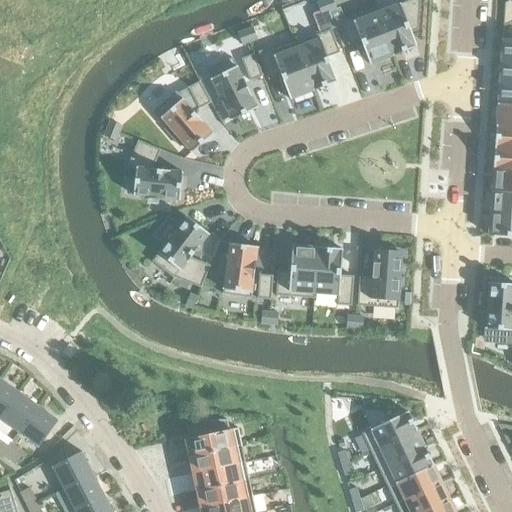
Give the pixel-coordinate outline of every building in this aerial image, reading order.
[(324,0),(317,3),(321,14),(329,11),(324,0)] [(332,0),(325,0),(324,0),(329,11),(336,9),(332,0)] [(376,7),(375,8),(393,55),(416,47),(411,31),(416,29),(418,0),(409,0),(400,4),(400,3),(378,12),(376,7)] [(503,25),(503,27),(511,21),(511,0),(506,4),(505,24),(503,25)] [(375,8),(352,17),(360,40),(370,65),(393,55),(375,8)] [(352,17),(339,21),(348,44),(360,40),(352,17)] [(252,28),(245,30),(249,41),(256,39),(252,28)] [(331,29),(319,34),(327,57),(339,52),(331,29)] [(245,30),(238,33),(242,44),(249,41),(245,30)] [(319,34),(295,43),(313,90),(337,82),(327,57),(319,34)] [(511,39),(502,39),(500,61),(511,61),(511,39)] [(271,47),(270,47),(280,75),(290,99),(313,90),(295,43),(273,51),(271,47)] [(270,47),(258,52),(268,80),(280,75),(270,47)] [(254,54),(241,59),(250,81),(262,76),(254,54)] [(232,57),(206,70),(231,120),(243,114),(257,108),(232,57)] [(511,61),(500,61),(499,83),(511,83),(511,61)] [(199,81),(188,87),(199,109),(211,102),(199,81)] [(497,103),(497,105),(511,105),(511,83),(499,83),(497,103)] [(176,91),(154,110),(168,126),(165,129),(180,146),(183,143),(191,152),(213,134),(176,91)] [(511,105),(497,105),(496,126),(511,126),(511,105)] [(110,121),(107,128),(118,133),(121,126),(110,121)] [(511,126),(496,126),(494,148),(511,148),(511,126)] [(107,128),(105,135),(115,140),(118,133),(107,128)] [(132,153),(127,166),(152,169),(160,149),(138,140),(132,153)] [(511,148),(494,148),(493,169),(511,170),(511,148)] [(127,166),(127,168),(136,169),(133,195),(179,200),(182,172),(152,169),(127,166)] [(511,170),(493,169),(491,191),(511,192),(511,170)] [(511,192),(491,191),(490,212),(511,213),(511,192)] [(511,213),(490,212),(488,235),(511,236),(511,213)] [(186,216),(152,261),(175,278),(175,277),(190,257),(209,234),(186,216)] [(223,254),(220,277),(225,277),(222,294),(251,297),(252,287),(257,247),(229,243),(228,254),(223,254)] [(290,271),(289,296),(313,298),(317,247),(292,245),(290,271)] [(317,247),(313,298),(315,298),(315,293),(337,295),(337,304),(338,304),(340,275),(342,249),(317,247)] [(372,277),(370,306),(398,308),(402,253),(382,252),(382,255),(374,255),(372,277)] [(190,257),(175,277),(201,287),(210,265),(190,257)] [(277,271),(276,295),(289,296),(290,271),(277,271)] [(259,275),(257,298),(270,299),(272,275),(259,275)] [(340,275),(338,304),(351,305),(353,276),(340,275)] [(359,276),(357,305),(370,306),(372,277),(359,276)] [(485,312),(485,313),(486,314),(485,338),(511,340),(511,344),(511,283),(489,282),(487,312),(485,312)] [(190,294),(185,305),(192,308),(197,297),(190,294)] [(262,312),(261,323),(269,324),(270,312),(262,312)] [(270,312),(269,324),(276,324),(277,313),(270,312)] [(347,316),(346,328),(354,328),(355,317),(347,316)] [(355,317),(354,328),(362,329),(362,317),(355,317)] [(0,415),(18,391),(0,377),(0,415)] [(37,405),(18,391),(0,415),(0,418),(18,431),(37,405)] [(38,445),(57,419),(37,405),(18,431),(38,445)] [(363,409),(361,409),(370,429),(362,433),(370,451),(416,429),(408,411),(386,422),(381,412),(364,411),(363,409)] [(184,439),(188,457),(241,445),(237,427),(184,439)] [(416,429),(370,451),(379,469),(425,447),(416,429)] [(0,453),(2,455),(11,442),(12,441),(0,432),(0,453)] [(25,452),(11,442),(2,455),(16,464),(25,452)] [(191,474),(244,462),(241,445),(188,457),(191,474)] [(425,447),(379,469),(387,486),(433,464),(425,447)] [(345,450),(337,452),(341,464),(348,462),(345,450)] [(63,488),(92,473),(81,451),(52,466),(63,488)] [(191,474),(195,491),(248,479),(244,462),(191,474)] [(348,462),(341,464),(344,475),(352,473),(348,462)] [(433,464),(387,486),(395,503),(441,481),(433,464)] [(63,488),(74,509),(103,494),(92,473),(63,488)] [(199,508),(252,496),(248,479),(195,491),(199,508)] [(441,481),(395,503),(399,511),(421,511),(450,499),(441,481)] [(28,507),(37,502),(29,487),(20,492),(28,507)] [(356,487),(349,490),(352,501),(360,499),(356,487)] [(0,511),(10,508),(6,491),(0,493),(0,511)] [(111,511),(105,498),(103,494),(74,509),(75,511),(111,511)] [(199,508),(199,511),(255,511),(252,496),(199,508)] [(360,499),(352,501),(355,511),(357,511),(363,510),(360,499)] [(455,511),(450,499),(421,511),(455,511)] [(41,511),(37,502),(28,507),(30,511),(41,511)]
